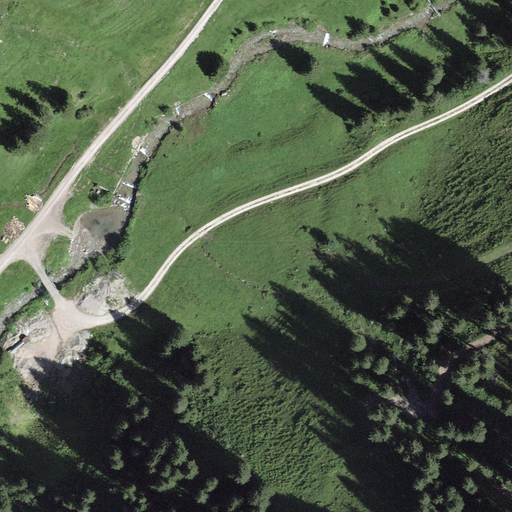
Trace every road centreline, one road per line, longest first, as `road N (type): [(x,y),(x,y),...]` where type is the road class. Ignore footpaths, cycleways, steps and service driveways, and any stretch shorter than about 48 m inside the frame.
road 1 (track): [(17,246),(71,320),(91,326),(138,304),(185,243),(220,219),(346,171),(511,75)]
road 2 (unclassified): [(218,0),(0,267)]
